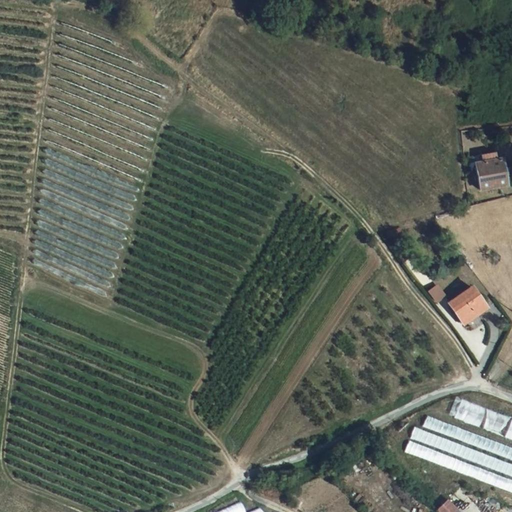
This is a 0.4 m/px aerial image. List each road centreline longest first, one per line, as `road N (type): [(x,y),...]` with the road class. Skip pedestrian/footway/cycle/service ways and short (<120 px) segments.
road 1 (unclassified): [(181,511),(453,390),(477,385),(511,399)]
road 2 (track): [(472,367),(359,217),(296,159),(263,150)]
